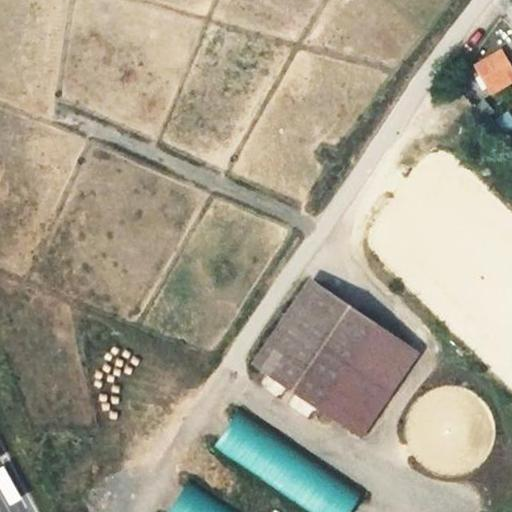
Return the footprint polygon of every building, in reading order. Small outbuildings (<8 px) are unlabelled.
[(511,65),(504,51),(476,66),(492,93),(511,82),(511,65)] [(377,320),(324,283),(310,303),(268,367),(320,403),(377,320)] [(310,303),(297,295),(254,357),(268,367),(310,303)] [(410,342),(377,320),(320,403),(353,426),(410,342)] [(236,415),(214,451),(314,511),(351,511),(363,493),(236,415)] [(234,511),(188,482),(169,511),(234,511)]
